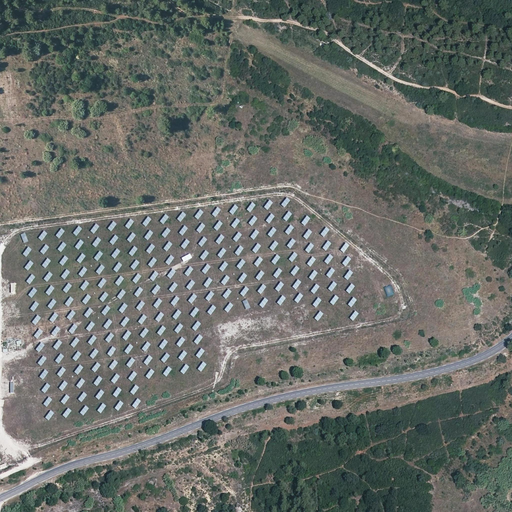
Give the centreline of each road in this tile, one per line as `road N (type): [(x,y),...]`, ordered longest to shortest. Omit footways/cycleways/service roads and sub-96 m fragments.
road 1 (tertiary): [(511,338),(448,367),(231,410),(78,460),(0,497)]
road 2 (track): [(511,107),(377,72),(343,43),(302,26),(183,13),(167,0)]
